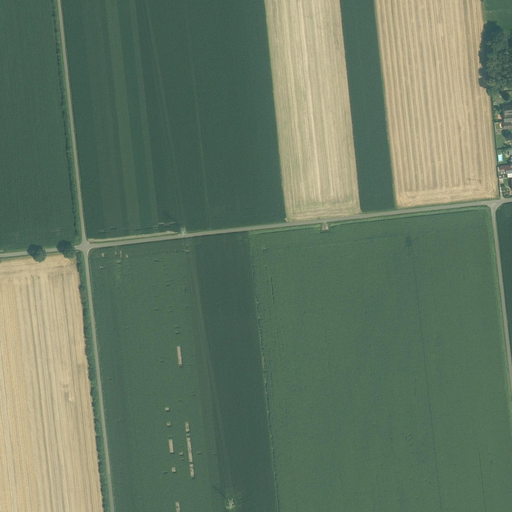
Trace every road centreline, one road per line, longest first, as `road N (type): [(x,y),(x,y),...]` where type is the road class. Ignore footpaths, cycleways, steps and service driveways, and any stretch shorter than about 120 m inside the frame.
road 1 (unclassified): [(85,248),(492,202)]
road 2 (unclassified): [(113,511),(85,248)]
road 3 (unclassified): [(59,0),(85,248)]
road 4 (unclassified): [(492,202),(511,377)]
